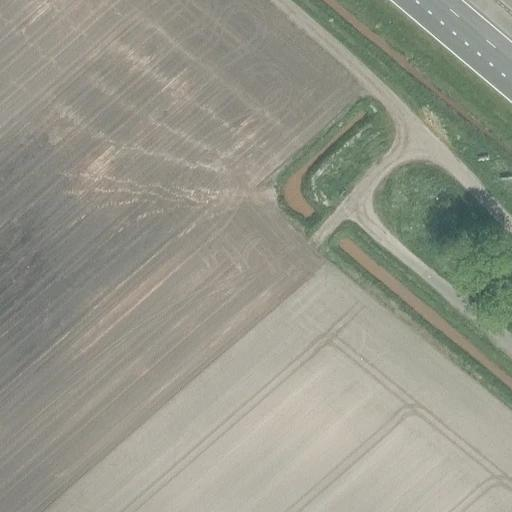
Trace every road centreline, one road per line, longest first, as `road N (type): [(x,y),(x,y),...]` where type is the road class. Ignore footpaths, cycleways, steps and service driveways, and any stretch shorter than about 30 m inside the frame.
road 1 (unclassified): [(511,349),(360,221),(359,197),(417,132)]
road 2 (unclassified): [(417,132),(276,0)]
road 3 (unclassified): [(511,234),(417,132)]
